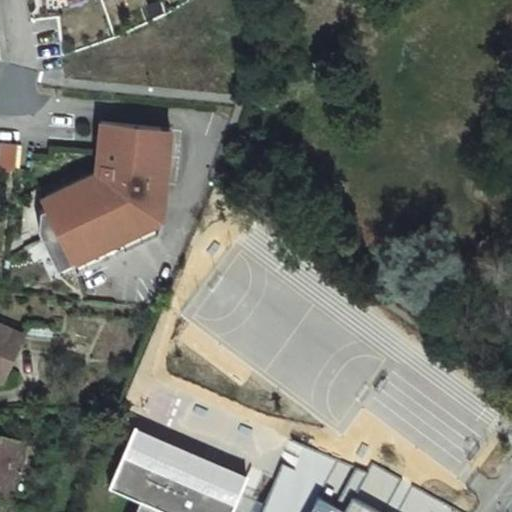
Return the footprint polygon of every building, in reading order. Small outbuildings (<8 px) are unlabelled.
[(78,181),(44,200),(49,209),(42,213),(42,232),(63,269),(77,261),(82,270),(160,226),(170,128),(100,122),(95,171),(89,174),(91,177),(79,183),(78,181)] [(17,142),(2,140),(0,161),(0,165),(15,167),(17,142)] [(0,372),(4,375),(23,332),(25,328),(0,316),(0,372)] [(29,316),(25,328),(23,332),(51,339),(55,322),(29,316)] [(295,322),(266,355),(289,376),(319,343),(295,322)] [(135,425),(124,451),(236,500),(248,473),(135,425)] [(22,436),(0,429),(0,491),(3,493),(22,436)] [(285,451),(258,511),(476,511),(477,511),(378,452),(371,463),(305,432),(293,454),(285,451)] [(109,485),(141,499),(173,511),(230,511),(236,500),(124,451),(109,485)] [(173,511),(141,499),(135,511),(173,511)]
